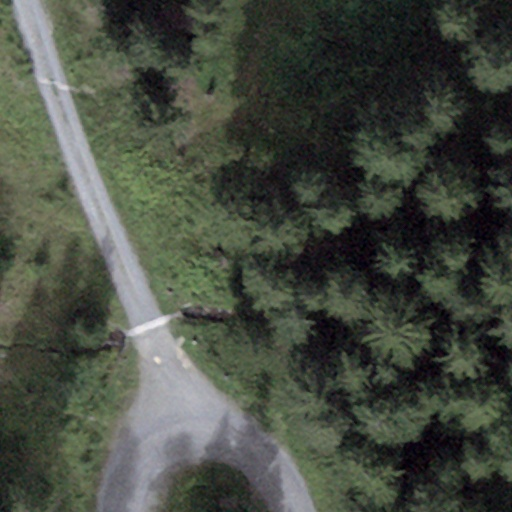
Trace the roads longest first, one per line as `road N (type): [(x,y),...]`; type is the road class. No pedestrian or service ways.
road 1 (track): [(170,390),(158,323),(77,55),(50,0)]
road 2 (track): [(293,511),(287,491),(170,390)]
road 3 (track): [(115,511),(170,390)]
